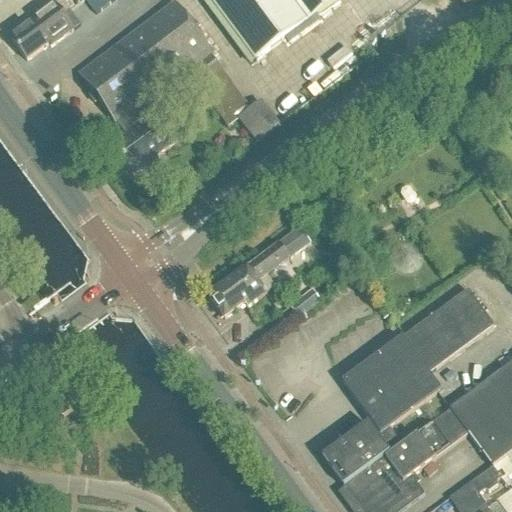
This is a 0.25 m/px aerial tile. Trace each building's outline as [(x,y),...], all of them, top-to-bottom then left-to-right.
[(69,16),(75,12),(65,0),(63,0),(22,31),(24,34),(10,44),(18,55),(70,17),(69,16)] [(115,3),(117,6),(124,0),(82,0),(96,18),(115,3)] [(206,0),(255,66),(339,4),(335,0),(206,0)] [(116,130),(118,128),(130,119),(127,114),(128,114),(126,110),(130,107),(132,109),(147,97),(152,103),(151,103),(152,105),(197,71),(206,83),(196,91),(228,133),(239,124),(256,147),(279,130),(261,106),(251,114),(211,61),(213,59),(174,7),(78,79),(116,130)] [(51,52),(80,31),(70,17),(18,55),(26,66),(49,49),(51,52)] [(130,119),(118,128),(127,139),(111,151),(132,180),(180,144),(159,116),(158,117),(150,106),(152,105),(151,103),(152,103),(147,97),(132,109),(130,107),(126,110),(128,114),(127,114),(130,119)] [(312,247),(301,233),(280,248),(291,262),(312,247)] [(248,271),(208,301),(225,324),(244,309),(247,313),(276,292),(267,280),(290,263),(280,249),(249,272),(248,271)] [(298,322),(321,304),(313,294),(290,311),(298,322)] [(468,295),(342,387),(380,440),(389,433),(441,395),(429,378),(494,331),(468,295)] [(77,353),(82,359),(96,349),(91,343),(90,343),(77,353)] [(511,369),(423,435),(441,459),(468,439),(492,472),(507,461),(511,457),(511,369)] [(63,421),(75,419),(72,401),(60,403),(63,421)] [(368,429),(322,462),(345,493),(390,459),(402,450),(389,433),(380,440),(378,441),(368,429)] [(402,450),(390,459),(408,483),(411,481),(441,459),(423,435),(402,450)] [(408,483),(390,459),(345,493),(358,511),(407,511),(425,499),(411,481),(408,483)] [(488,511),(479,499),(485,495),(489,496),(498,490),(497,485),(501,483),(502,484),(511,476),(511,467),(507,461),(492,472),(449,504),(454,511),(488,511)] [(438,473),(433,466),(423,474),(428,481),(438,473)]
